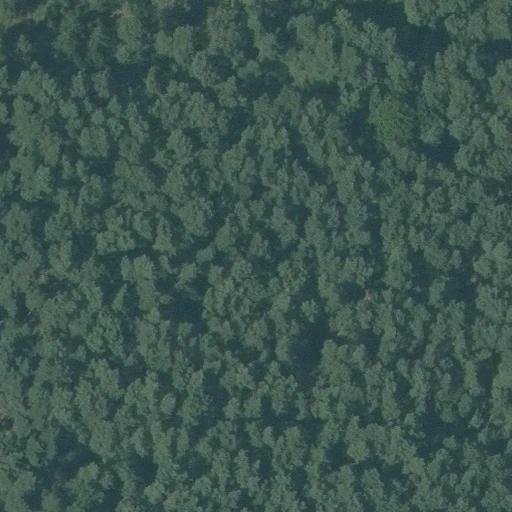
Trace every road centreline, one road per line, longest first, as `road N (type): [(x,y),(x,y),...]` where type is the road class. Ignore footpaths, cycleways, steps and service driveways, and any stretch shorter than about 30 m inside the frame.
road 1 (track): [(0,95),(378,129),(511,127)]
road 2 (track): [(45,99),(46,511)]
